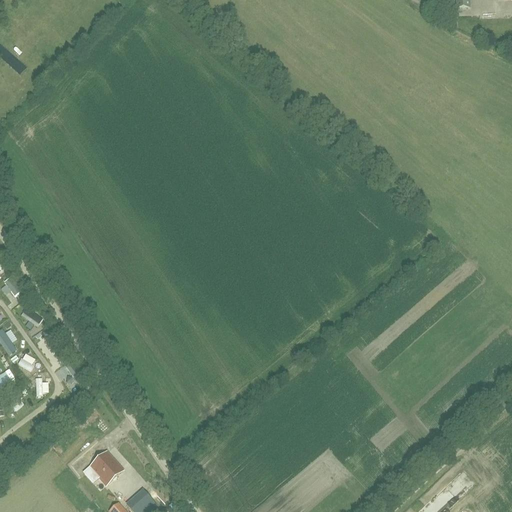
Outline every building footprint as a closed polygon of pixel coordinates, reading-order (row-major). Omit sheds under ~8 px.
[(470,9),(469,0),(456,0),(457,9),(470,9)] [(10,280),(0,286),(9,300),(19,293),(10,280)] [(20,316),(28,322),(23,329),(32,335),(44,320),(26,307),(20,316)] [(22,355),(18,367),(32,371),(35,359),(22,355)] [(73,375),(69,381),(83,392),(87,387),(73,375)] [(48,394),(48,383),(42,383),(42,379),(35,379),(36,398),(42,397),(42,394),(48,394)] [(75,385),(69,390),(75,397),(81,392),(75,385)] [(8,404),(14,413),(24,406),(18,397),(8,404)] [(7,438),(0,443),(0,449),(10,441),(7,438)] [(0,448),(0,453),(2,456),(11,450),(13,454),(17,451),(11,442),(0,448)] [(107,454),(90,469),(100,479),(107,487),(123,472),(107,454)] [(132,511),(150,511),(156,507),(143,492),(127,506),(132,511)]
